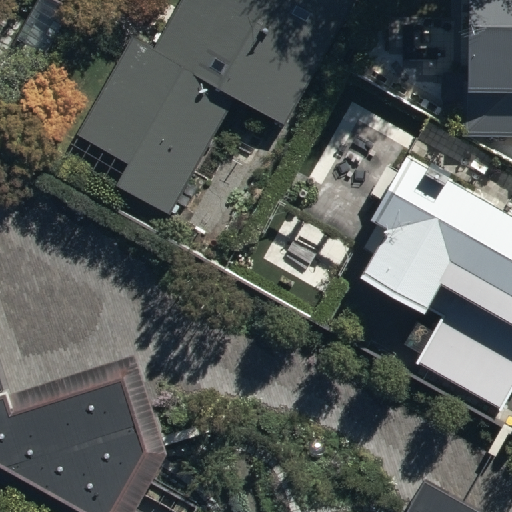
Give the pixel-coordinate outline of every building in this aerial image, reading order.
[(349,0),(178,0),(154,47),(132,35),(77,134),(126,161),(113,184),(168,214),(235,93),(283,120),(349,0)] [(511,0),(468,0),(466,131),(511,131),(511,0)] [(511,204),(406,145),(369,211),(386,221),(359,268),(440,313),(416,357),(497,403),(511,377),(511,204)] [(132,354),(0,394),(0,468),(78,511),(132,511),(166,455),(132,354)] [(479,511),(424,480),(405,511),(479,511)]
